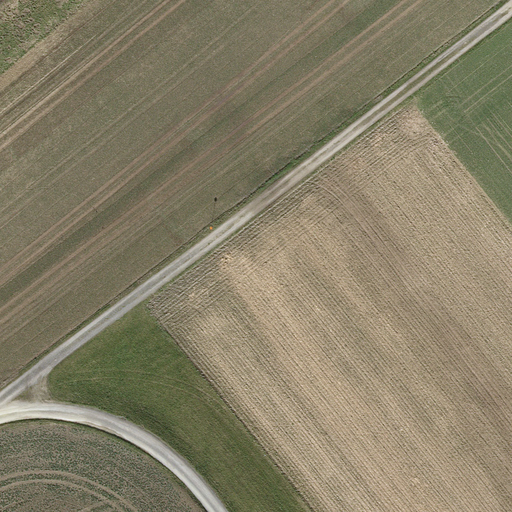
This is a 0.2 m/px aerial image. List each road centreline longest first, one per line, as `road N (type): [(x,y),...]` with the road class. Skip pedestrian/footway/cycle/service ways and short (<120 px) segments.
road 1 (track): [(511,5),(0,401)]
road 2 (track): [(215,511),(180,462),(112,421),(38,408),(0,411)]
